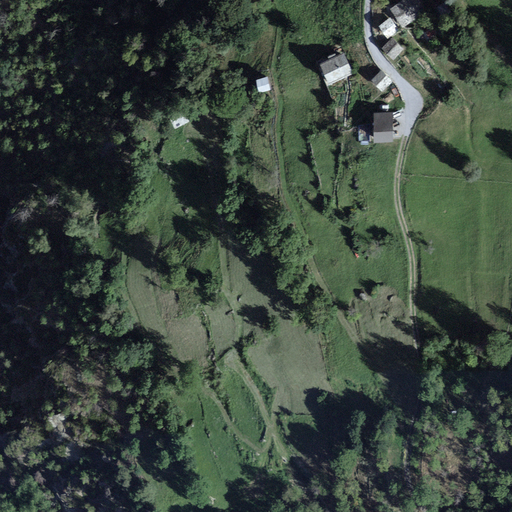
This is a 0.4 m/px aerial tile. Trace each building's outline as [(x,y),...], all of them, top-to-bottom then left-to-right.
[(392,0),(399,21),(424,13),(419,0),(392,0)] [(391,15),(377,22),(384,33),(397,26),(391,15)] [(402,46),(392,34),(381,43),(391,55),(402,46)] [(345,48),(318,59),(327,81),(354,71),(345,48)] [(392,80),(380,68),(371,77),(383,89),(392,80)] [(267,73),(254,75),(256,89),(270,86),(267,73)] [(393,109),(372,108),(371,137),(392,137),(393,109)]
